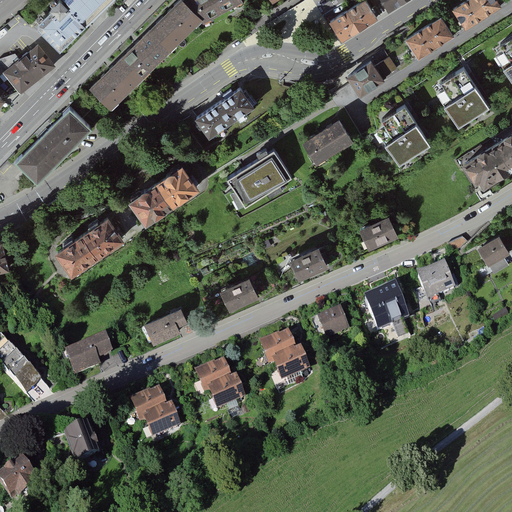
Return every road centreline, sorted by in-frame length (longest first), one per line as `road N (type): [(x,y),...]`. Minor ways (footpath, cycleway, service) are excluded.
road 1 (residential): [(0,434),(511,196)]
road 2 (tertiary): [(0,220),(228,67),(283,56)]
road 3 (secondary): [(143,0),(0,145)]
road 4 (residential): [(347,94),(355,106),(511,6)]
road 5 (track): [(511,390),(363,511)]
road 6 (tertiary): [(424,0),(332,59),(283,56)]
